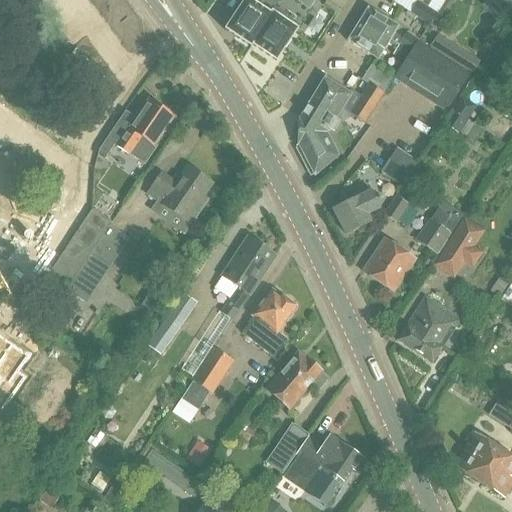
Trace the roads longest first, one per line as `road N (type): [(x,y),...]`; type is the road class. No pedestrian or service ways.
road 1 (secondary): [(409,458),(259,151)]
road 2 (secondary): [(259,151),(159,0)]
road 3 (residential): [(259,151),(353,0)]
